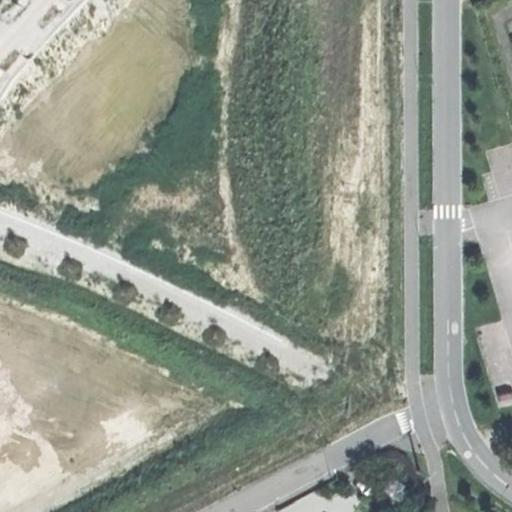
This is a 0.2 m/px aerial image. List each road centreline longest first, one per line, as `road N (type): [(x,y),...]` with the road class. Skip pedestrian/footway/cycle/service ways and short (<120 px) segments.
road 1 (unclassified): [(452,402),(444,0)]
road 2 (residential): [(229,511),(452,402)]
